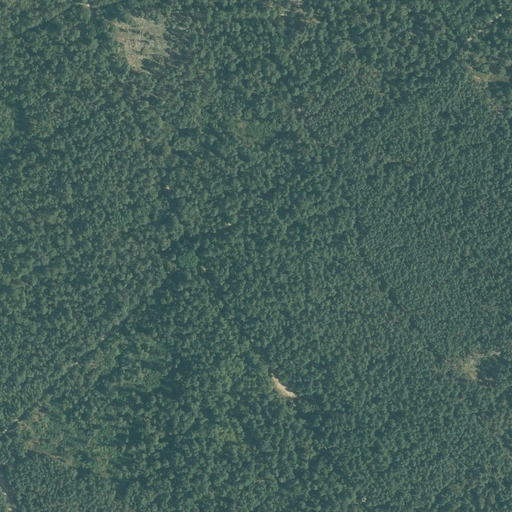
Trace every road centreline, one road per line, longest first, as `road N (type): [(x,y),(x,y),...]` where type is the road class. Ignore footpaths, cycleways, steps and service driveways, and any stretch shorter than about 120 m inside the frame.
road 1 (track): [(511,452),(363,254),(356,210),(238,0)]
road 2 (track): [(511,5),(193,253)]
road 3 (track): [(193,253),(372,511)]
road 4 (track): [(86,0),(193,253)]
road 5 (track): [(193,253),(0,434)]
